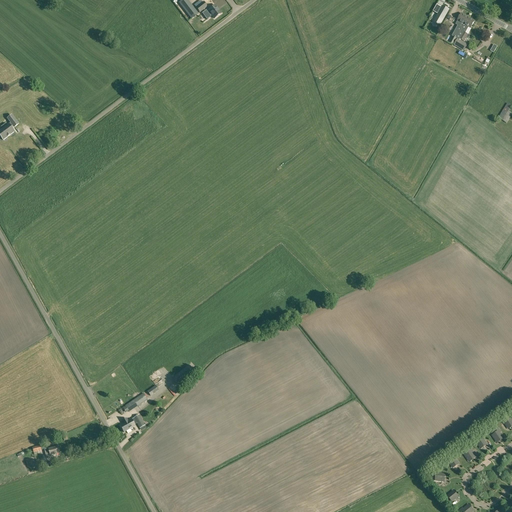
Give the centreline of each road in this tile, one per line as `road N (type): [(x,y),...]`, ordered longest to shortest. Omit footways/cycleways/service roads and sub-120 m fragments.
road 1 (unclassified): [(154,511),(0,232)]
road 2 (unclassified): [(0,191),(251,0)]
